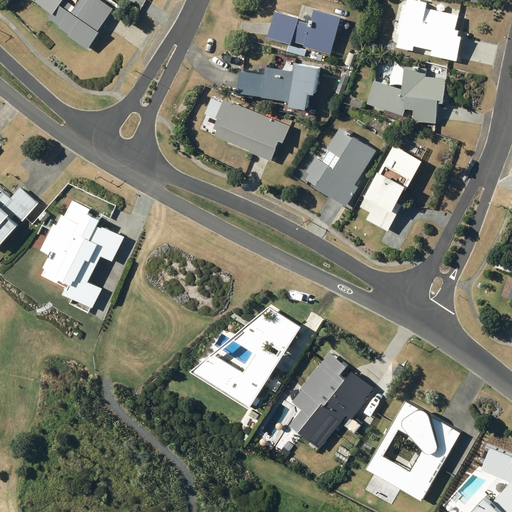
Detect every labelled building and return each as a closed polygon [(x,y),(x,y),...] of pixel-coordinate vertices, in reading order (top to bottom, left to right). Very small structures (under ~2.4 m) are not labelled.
[(106,0),(38,0),(45,5),(44,6),(63,19),(58,26),(79,40),(106,0)] [(435,47),(433,52),(457,58),(462,38),(454,36),(458,17),(426,9),(427,2),(417,0),(410,0),(400,43),(413,46),(414,42),(435,47)] [(303,43),(303,45),(328,52),(338,14),(312,7),(308,22),(298,20),(297,24),(295,23),(297,16),(272,9),(265,36),(288,42),(289,39),(303,43)] [(234,91),(306,102),(308,91),(312,92),(317,65),(293,61),(291,69),(263,64),(262,73),(237,69),(234,91)] [(402,65),(400,87),(373,79),(366,103),(411,116),(411,119),(433,121),(436,100),(441,101),(443,77),(423,75),(424,67),(402,65)] [(349,104),(359,107),(361,101),(351,98),(349,104)] [(289,126),(226,100),(220,114),(225,117),(218,132),(230,137),(231,136),(235,137),(234,139),(253,147),(253,149),(272,157),(280,137),(284,139),(289,126)] [(304,177),(313,183),(312,185),(344,205),(356,185),(353,183),(375,149),(338,126),(325,147),(338,155),(331,166),(314,155),(304,170),(307,172),(304,177)] [(422,156),(395,141),(362,202),(372,207),(368,215),(388,226),(403,199),(400,197),(422,156)] [(0,248),(1,249),(6,243),(8,245),(27,222),(18,214),(21,212),(28,219),(44,201),(26,185),(16,196),(7,188),(1,194),(0,193),(0,248)] [(51,254),(42,272),(65,283),(61,293),(92,308),(102,288),(89,281),(101,256),(112,261),(125,236),(99,223),(101,219),(84,210),(82,215),(68,208),(64,216),(61,215),(57,223),(54,221),(40,249),(51,254)] [(213,352),(192,369),(248,406),(302,326),(271,305),(232,339),(254,352),(242,371),(213,352)] [(315,374),(304,388),(318,399),(309,410),(303,405),(290,422),(297,428),(297,427),(320,444),(334,426),(335,427),(340,422),(338,421),(346,411),(352,415),(365,398),(364,397),(363,397),(351,388),(351,387),(350,386),(346,391),(342,388),(344,384),(336,377),(329,385),(315,374)] [(364,468),(420,499),(459,430),(403,398),(364,468)] [(471,510),(473,511),(511,511),(511,454),(489,446),(480,468),(511,480),(493,502),(485,494),(471,510)]
